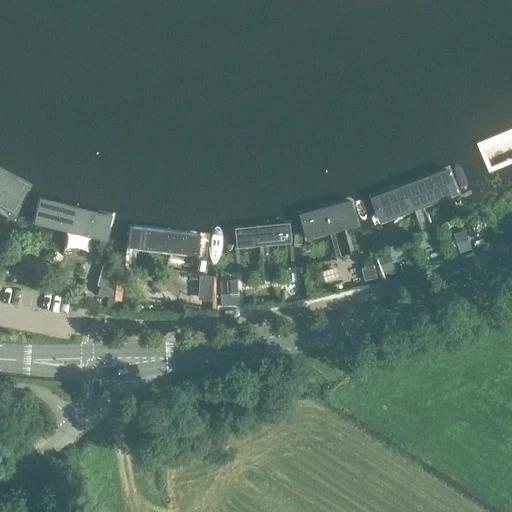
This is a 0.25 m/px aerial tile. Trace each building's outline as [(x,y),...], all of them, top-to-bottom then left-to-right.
[(511,137),(454,163),(461,178),(511,155),(511,137)] [(0,169),(0,204),(16,212),(30,185),(0,169)] [(455,171),(373,203),(382,226),(464,193),(455,171)] [(115,216),(39,198),(33,223),(109,241),(115,216)] [(351,202),(301,214),(308,239),(358,225),(351,202)] [(289,224),(236,229),(238,253),(293,248),(289,224)] [(204,234),(131,225),(128,248),(201,257),(204,234)] [(471,248),(465,230),(454,234),(460,252),(471,248)] [(390,270),(385,255),(376,258),(381,273),(390,270)] [(373,266),(362,269),(365,280),(375,277),(373,266)] [(220,277),(219,289),(235,290),(236,278),(220,277)] [(115,287),(102,284),(99,295),(112,298),(115,287)] [(223,308),(234,306),(232,292),(222,293),(223,308)]
